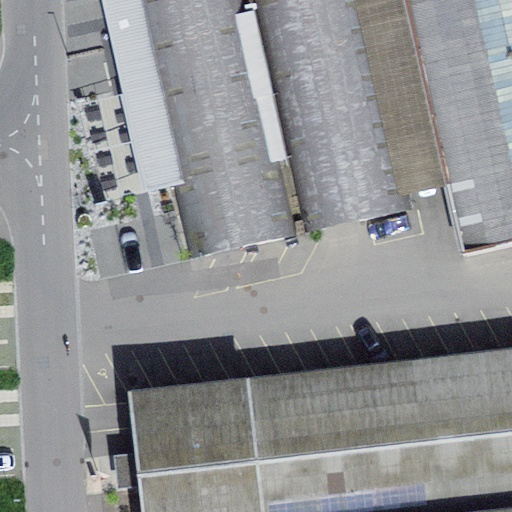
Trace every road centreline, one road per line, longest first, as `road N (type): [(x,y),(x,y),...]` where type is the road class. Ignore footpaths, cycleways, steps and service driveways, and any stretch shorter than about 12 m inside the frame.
road 1 (residential): [(54,511),(38,137)]
road 2 (residential): [(38,137),(31,0)]
